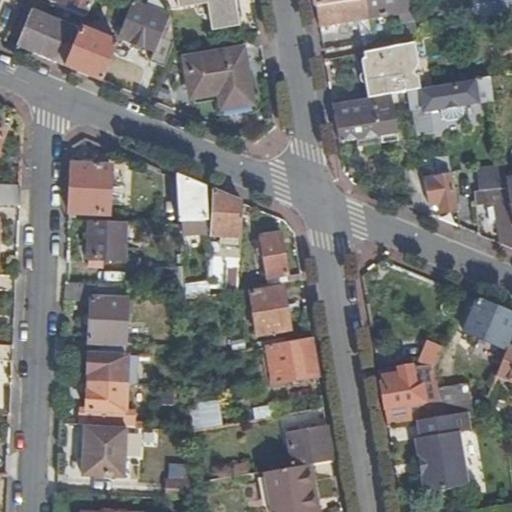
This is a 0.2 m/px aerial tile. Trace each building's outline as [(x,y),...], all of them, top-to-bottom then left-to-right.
[(111,0),(130,8),(133,0),(111,0)] [(151,61),(165,67),(173,48),(174,46),(173,41),(162,36),(170,15),(159,0),(148,0),(146,6),(133,0),(130,8),(119,36),(155,51),(151,61)] [(213,29),(238,25),(233,0),(178,0),(180,7),(208,2),(213,29)] [(365,0),(356,0),(316,7),(320,28),(358,21),(362,44),(373,42),(369,20),(365,0)] [(365,0),(369,20),(414,11),(411,0),(365,0)] [(511,0),(481,0),(481,1),(485,0),(492,0),(493,3),(501,2),(503,15),(511,13),(511,0)] [(41,55),(67,66),(81,29),(49,17),(51,11),(47,10),(45,15),(31,10),(17,45),(41,55)] [(407,21),(409,35),(418,33),(415,19),(407,21)] [(67,66),(101,80),(117,42),(82,27),(81,29),(67,66)] [(406,45),(365,53),(367,69),(363,70),(361,72),(359,77),(361,81),(365,85),(370,85),(372,99),(376,98),(408,92),(414,91),(406,45)] [(222,109),(252,104),(242,49),(185,59),(192,98),(219,93),(222,109)] [(488,78),(414,91),(408,92),(412,114),(442,108),(462,104),(492,99),(488,78)] [(372,99),(333,106),(339,142),(357,139),(358,147),(399,140),(393,104),(377,106),(376,98),(372,99)] [(462,104),(442,108),(444,118),(448,121),(461,119),(464,114),(462,104)] [(414,123),(416,136),(430,134),(428,120),(414,123)] [(111,166),(73,164),(71,213),(109,215),(111,166)] [(477,171),(481,191),(507,187),(503,166),(477,171)] [(404,168),(406,205),(431,215),(429,205),(424,179),(422,167),(404,168)] [(424,179),(429,205),(439,203),(441,214),(458,210),(451,174),(424,179)] [(191,182),(178,176),(181,224),(181,232),(207,230),(205,187),(191,182)] [(0,205),(21,206),(22,188),(0,187),(0,205)] [(494,203),(501,244),(511,248),(511,218),(509,204),(507,187),(481,191),(476,192),(477,205),(494,203)] [(243,203),(214,191),(212,235),(221,236),(220,247),(240,248),(243,203)] [(126,223),(90,221),(89,257),(125,259),(126,223)] [(267,279),(289,275),(283,233),(260,237),(262,248),(257,249),(258,255),(263,253),(267,279)] [(240,267),(238,290),(252,288),(253,265),(240,264),(240,267)] [(228,267),(226,293),(238,290),(240,267),(228,267)] [(185,289),(184,274),(154,273),(154,288),(185,289)] [(99,285),(68,284),(67,299),(92,300),(90,341),(91,341),(127,343),(128,307),(132,307),(132,301),(128,301),(128,300),(98,299),(99,285)] [(258,334),(290,329),(284,287),(252,292),(258,334)] [(511,345),(511,313),(497,307),(479,300),(466,332),(509,350),(511,345)] [(150,334),(150,344),(188,346),(188,335),(150,334)] [(313,338),(262,347),(263,354),(268,353),(274,384),(319,376),(313,338)] [(126,355),(127,343),(91,341),(91,354),(90,354),(89,373),(91,373),(90,382),(127,384),(137,384),(138,356),(126,355)] [(511,345),(509,350),(499,377),(511,381),(511,345)] [(382,382),(389,424),(419,419),(445,415),(442,398),(425,401),(421,380),(415,381),(412,366),(399,368),(400,373),(385,376),(385,381),(382,382)] [(127,384),(90,382),(90,390),(88,391),(87,409),(81,409),(80,425),(86,426),(127,427),(135,427),(135,412),(126,412),(127,384)] [(487,408),(493,416),(506,386),(497,382),(491,396),(487,408)] [(468,411),(487,408),(491,396),(474,399),(471,387),(468,385),(463,385),(440,389),(442,398),(445,415),(468,411)] [(220,400),(192,406),(194,430),(224,425),(220,400)] [(445,415),(419,419),(421,437),(417,438),(420,458),(423,473),(426,493),(469,486),(460,433),(471,431),(468,411),(445,415)] [(127,427),(86,426),(84,476),(125,478),(127,427)] [(334,460),(328,428),(290,434),(295,466),(310,464),(334,460)] [(319,511),(310,464),(295,466),(266,470),(273,511),(319,511)] [(234,467),(235,475),(250,473),(249,465),(234,467)] [(168,481),(167,499),(198,501),(197,482),(168,481)]
